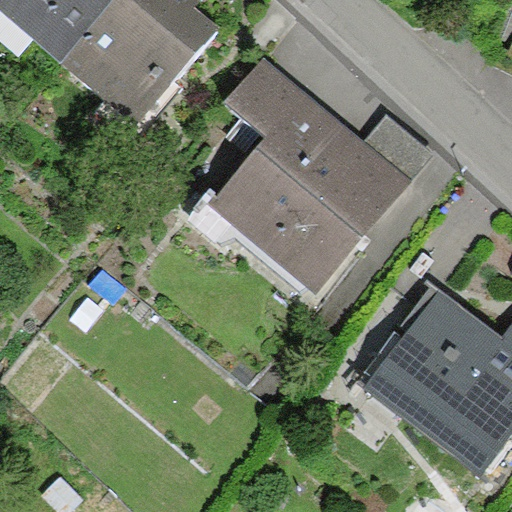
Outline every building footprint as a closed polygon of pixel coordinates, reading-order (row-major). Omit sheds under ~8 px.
[(59,51),(103,0),(0,0),(35,30),(59,51)] [(103,0),(58,51),(131,115),(214,20),(190,0),(103,0)] [(486,29),(500,0),(465,0),(458,15),(486,29)] [(511,52),(511,23),(502,48),(511,52)] [(304,84),(257,47),(219,93),(266,131),(214,195),(315,276),(395,177),(357,146),(294,96),(304,84)] [(511,314),(502,329),(437,280),(343,404),(458,489),(491,445),(511,461),(511,314)]
